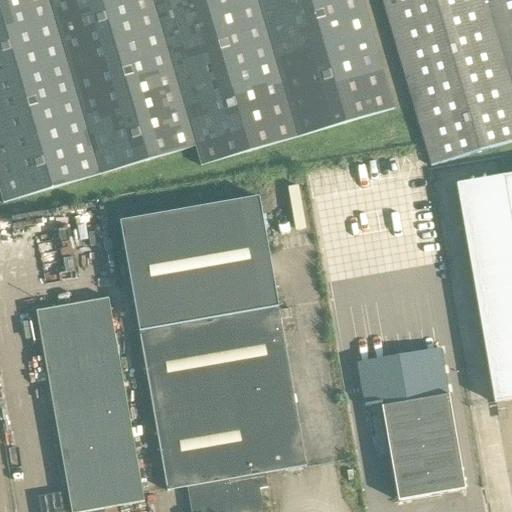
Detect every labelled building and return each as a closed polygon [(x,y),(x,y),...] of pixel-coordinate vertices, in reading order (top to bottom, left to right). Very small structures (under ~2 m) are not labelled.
[(0,0),(0,196),(3,205),(194,149),(200,168),(392,111),(359,0),(0,0)] [(511,0),(381,0),(430,167),(511,143),(511,0)] [(511,175),(456,186),(494,404),(511,401),(511,175)] [(305,469),(276,309),(278,308),(258,198),(119,223),(138,334),(140,334),(167,493),(187,489),(190,511),(263,511),(260,491),(266,490),(264,476),(305,469)] [(144,504),(108,300),(35,313),(68,498),(41,503),(42,511),(101,511),(144,504)] [(381,408),(398,503),(453,493),(465,491),(448,396),(381,408)]
